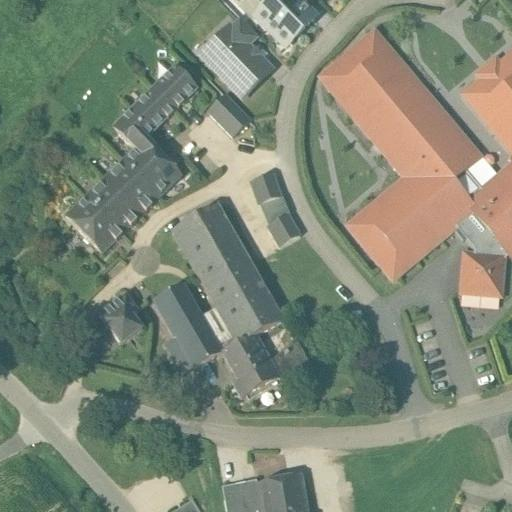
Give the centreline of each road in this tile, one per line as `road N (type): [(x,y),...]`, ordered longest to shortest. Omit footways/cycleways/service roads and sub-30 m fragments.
road 1 (residential): [(76,408),(73,384),(92,309),(138,272),(146,232),(194,191),(285,150)]
road 2 (residential): [(421,425),(294,438),(222,434),(117,403),(76,408)]
road 3 (residential): [(285,150),(295,199),(391,327),(421,425)]
road 4 (residential): [(365,0),(314,54),(298,86),(285,150)]
road 5 (unknown): [(383,317),(409,303),(440,310),(492,407)]
